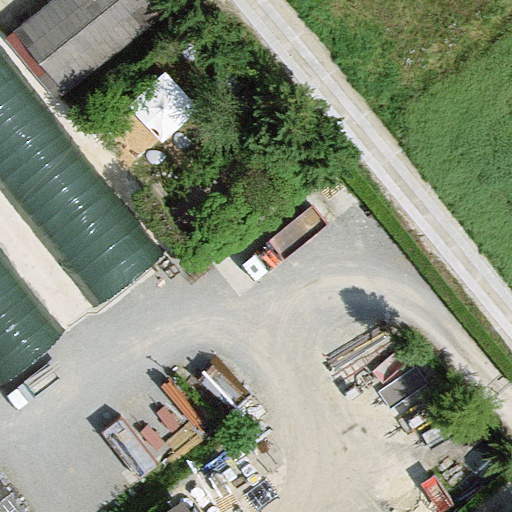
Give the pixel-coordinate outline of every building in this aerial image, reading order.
[(164,4),(159,0),(53,0),(22,27),(71,83),(164,4)] [(0,29),(0,163),(67,254),(38,275),(0,224),(0,360),(10,374),(174,252),(133,197),(128,201),(0,29)] [(262,136),(220,167),(240,196),(300,154),(275,118),(258,130),(262,136)] [(25,511),(0,476),(0,511),(25,511)] [(207,511),(192,491),(162,511),(207,511)]
